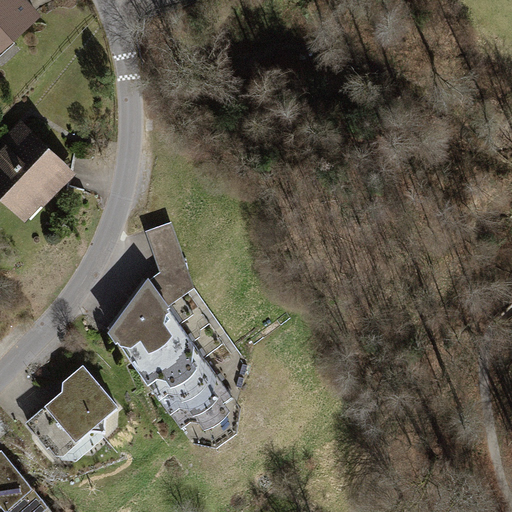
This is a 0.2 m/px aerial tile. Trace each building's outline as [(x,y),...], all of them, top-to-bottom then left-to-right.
[(25,0),(0,0),(0,56),(42,19),(25,0)] [(21,123),(0,145),(0,199),(25,223),(43,204),(46,207),(76,176),(21,123)] [(199,285),(171,222),(146,230),(161,268),(112,332),(200,441),(224,445),(241,433),(242,411),(241,397),(247,360),(199,285)] [(94,369),(35,417),(71,460),(129,412),(94,369)] [(56,511),(7,451),(0,456),(0,511),(56,511)]
